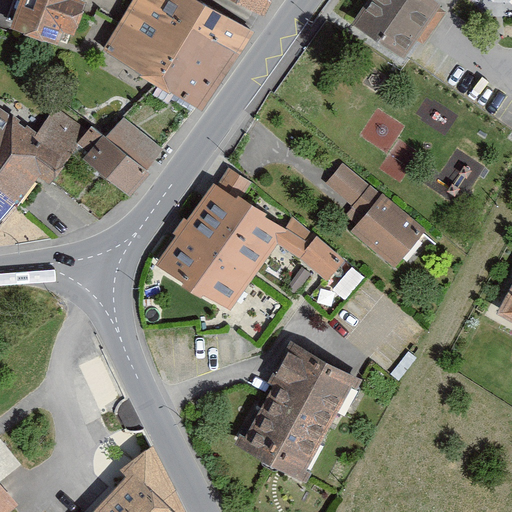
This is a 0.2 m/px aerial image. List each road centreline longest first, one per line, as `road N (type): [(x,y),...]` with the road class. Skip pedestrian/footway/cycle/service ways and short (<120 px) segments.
road 1 (tertiary): [(302,0),(103,275)]
road 2 (tertiary): [(103,275),(149,404),(207,511)]
